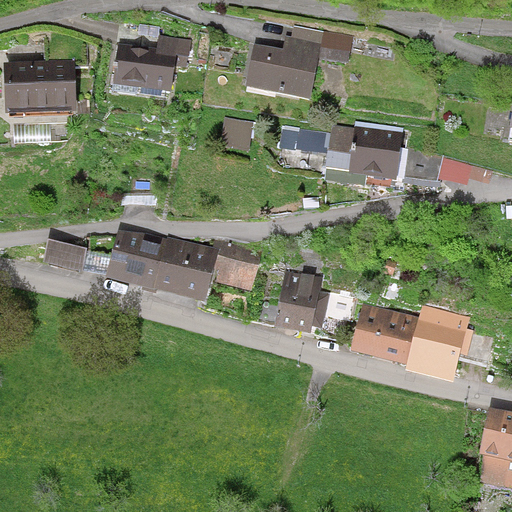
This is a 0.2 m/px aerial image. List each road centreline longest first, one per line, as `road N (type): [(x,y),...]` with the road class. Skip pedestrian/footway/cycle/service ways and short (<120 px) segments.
road 1 (residential): [(0,274),(511,403)]
road 2 (residential): [(511,192),(235,233),(116,229),(0,239)]
road 3 (residential): [(511,27),(399,21),(261,0)]
road 4 (residential): [(142,0),(0,25)]
